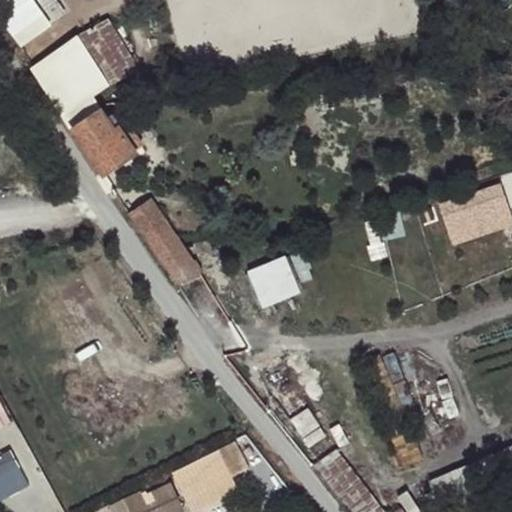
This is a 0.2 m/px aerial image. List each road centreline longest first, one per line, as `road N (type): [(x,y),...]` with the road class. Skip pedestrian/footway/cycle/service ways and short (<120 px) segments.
road 1 (tertiary): [(85,186),(313,511)]
road 2 (unknown): [(191,338),(395,329),(511,299)]
road 3 (tertiary): [(0,54),(85,186)]
road 4 (unknown): [(113,0),(43,40),(13,75)]
